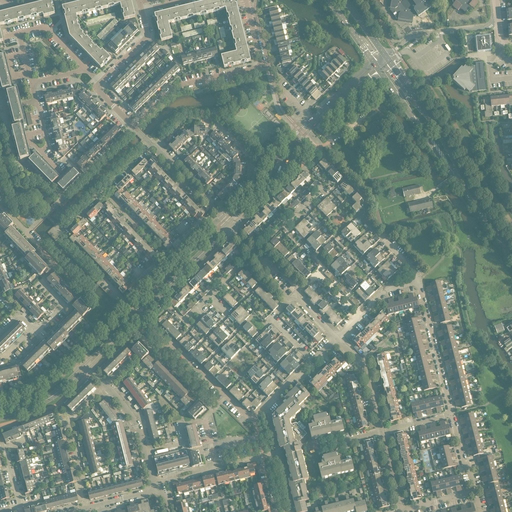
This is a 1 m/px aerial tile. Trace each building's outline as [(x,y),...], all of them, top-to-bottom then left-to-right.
[(91,0),(89,1),(92,12),(96,11),(96,10),(101,9),(101,10),(105,9),(102,0),(91,0)] [(102,0),(105,9),(109,8),(109,7),(114,5),(114,7),(118,5),(117,0),(102,0)] [(212,0),(212,1),(207,2),(210,13),(214,12),(214,11),(219,10),(219,11),(224,10),(223,7),(221,0),(212,0)] [(235,0),(221,0),(223,7),(225,7),(225,9),(226,9),(226,11),(237,8),(235,0)] [(418,17),(431,8),(426,2),(426,0),(389,0),(388,8),(390,9),(390,10),(396,19),(398,19),(398,21),(412,24),(413,18),(414,18),(417,15),(418,17)] [(458,11),(460,8),(466,13),(471,7),(473,9),(478,3),(476,1),(476,0),(451,0),(452,2),(454,3),(452,6),(458,11)] [(52,1),(38,4),(41,15),(43,15),(44,17),(55,14),(54,10),(53,10),(51,5),(53,5),(52,1)] [(81,3),(76,4),(79,15),(83,14),(83,13),(87,12),(88,13),(92,12),(89,1),(84,2),(84,1),(81,2),(81,3)] [(135,12),(134,9),(133,9),(132,2),(120,5),(122,11),(123,11),(124,16),(123,16),(124,20),(135,17),(134,12),(135,12)] [(199,4),(195,5),(197,16),(201,15),(201,14),(206,13),(206,14),(210,13),(207,2),(202,3),(202,2),(199,3),(199,4)] [(30,6),(25,8),(28,19),(32,18),(32,17),(36,15),(37,17),(41,15),(38,4),(33,5),(30,6)] [(65,17),(66,21),(77,18),(77,16),(79,15),(76,4),(62,7),(63,12),(65,11),(66,16),(65,17)] [(186,7),(181,8),(184,20),(188,19),(188,18),(193,16),(193,17),(197,16),(195,5),(189,6),(186,6),(186,7)] [(279,15),(277,6),(268,8),(264,9),(265,12),(264,12),(265,15),(269,14),(270,17),(279,15)] [(17,10),(12,11),(15,22),(19,21),(18,20),(23,19),(24,20),(28,19),(25,8),(20,9),(20,8),(17,9),(17,10)] [(173,10),(168,12),(171,23),(175,22),(175,21),(180,20),(180,21),(184,20),(181,8),(176,10),(176,9),(173,10)] [(237,8),(226,11),(227,15),(228,15),(229,20),(228,20),(229,24),(241,22),(239,17),(240,16),(239,13),(237,8)] [(4,13),(0,13),(0,20),(1,25),(6,24),(5,23),(10,22),(10,23),(15,22),(12,11),(7,12),(7,11),(3,12),(4,13)] [(171,23),(168,12),(155,15),(156,19),(157,19),(158,24),(157,24),(158,28),(169,26),(169,24),(171,23)] [(114,14),(86,21),(87,25),(115,18),(114,14)] [(280,20),(279,16),(283,16),(282,14),(279,15),(270,17),(271,20),(266,21),(267,23),(280,20)] [(77,18),(66,21),(67,26),(66,26),(67,29),(68,29),(70,37),(80,31),(79,27),(78,27),(77,22),(78,22),(77,18)] [(115,19),(97,36),(100,39),(118,22),(115,19)] [(129,21),(132,24),(128,27),(135,35),(139,31),(138,30),(139,29),(137,25),(135,23),(134,20),(129,21)] [(241,22),(229,24),(230,29),(232,28),(233,33),(232,33),(233,37),(244,35),(243,30),(243,26),(242,27),(241,22)] [(282,25),(273,27),(273,30),(269,31),(270,34),(283,30),(282,25)] [(173,39),(171,34),(172,34),(171,30),(170,30),(169,26),(158,28),(159,33),(160,32),(161,37),(160,37),(161,42),(173,39)] [(135,35),(128,27),(124,31),(131,39),(135,35)] [(184,38),(202,33),(201,29),(183,34),(184,38)] [(80,31),(70,37),(76,43),(75,43),(77,46),(78,45),(81,49),(90,41),(87,38),(86,38),(83,35),(83,34),(80,31)] [(131,39),(124,31),(120,35),(127,43),(131,39)] [(127,43),(120,35),(116,39),(123,46),(127,43)] [(244,35),(233,37),(234,42),(235,41),(236,46),(235,46),(236,51),(247,48),(246,43),(247,43),(246,39),(245,40),(244,35)] [(284,36),(275,38),(276,41),(272,42),(272,44),(285,41),(284,36)] [(475,37),(477,52),(491,51),(490,46),(491,44),(490,44),(489,36),(475,37)] [(123,46),(116,39),(112,43),(119,50),(123,46)] [(90,41),(81,49),(85,52),(84,53),(87,55),(91,59),(99,51),(96,47),(95,48),(92,45),(93,44),(90,41)] [(119,50),(112,43),(110,41),(106,45),(116,54),(119,50)] [(154,43),(150,46),(156,53),(160,49),(154,43)] [(289,45),(287,46),(278,48),(279,51),(273,53),(273,55),(288,51),(291,51),(289,45)] [(150,46),(146,50),(152,56),(156,53),(150,46)] [(247,48),(236,51),(237,53),(235,53),(237,65),(241,64),(241,62),(246,61),(246,62),(251,61),(247,48)] [(146,50),(143,54),(149,60),(152,56),(146,50)] [(99,51),(91,59),(101,69),(104,65),(103,65),(107,61),(107,62),(111,59),(102,51),(101,52),(99,51)] [(2,52),(3,57),(0,57),(0,79),(0,80),(0,79),(0,85),(1,85),(3,91),(4,90),(7,99),(8,98),(11,109),(12,114),(11,114),(12,120),(14,119),(15,124),(13,125),(14,128),(11,129),(12,135),(14,134),(15,139),(13,139),(15,145),(16,145),(18,149),(16,150),(17,156),(19,155),(20,160),(31,158),(29,149),(27,150),(23,132),(24,132),(24,130),(27,130),(26,127),(27,126),(24,114),(22,114),(20,107),(18,99),(20,98),(16,86),(15,83),(12,83),(12,82),(10,83),(4,57),(5,56),(4,52),(2,52)] [(233,66),(237,65),(235,53),(230,55),(229,54),(226,55),(221,57),(224,68),(228,67),(228,66),(233,65),(233,66)] [(150,61),(149,60),(143,54),(139,57),(145,63),(146,65),(150,61)] [(340,56),(335,60),(342,67),(344,65),(347,68),(349,66),(340,56)] [(139,57),(135,61),(141,67),(145,63),(139,57)] [(291,62),(289,57),(281,59),(281,61),(277,63),(278,65),(282,64),(283,67),(288,66),(288,65),(288,63),(291,62)] [(340,69),(342,67),(335,60),(332,64),(341,74),(342,75),(344,73),(340,69)] [(135,61),(132,64),(138,70),(141,67),(135,61)] [(175,61),(170,67),(176,73),(180,69),(178,68),(180,66),(175,61)] [(476,67),(470,67),(466,64),(463,68),(462,67),(452,78),(453,79),(452,80),(453,81),(453,82),(464,91),(465,89),(469,92),(470,91),(472,92),(486,91),(483,62),(475,63),(476,67)] [(132,64),(128,68),(134,74),(138,70),(132,64)] [(341,74),(332,64),(328,68),(334,74),(336,72),(339,75),(341,74)] [(294,66),(293,67),(291,65),(286,71),(288,73),(285,76),(287,78),(290,75),(292,77),(298,70),(294,66)] [(176,73),(170,67),(166,70),(172,76),(176,73)] [(135,75),(134,74),(128,68),(124,71),(130,78),(132,79),(135,75)] [(293,84),(302,74),(300,72),(302,69),(301,68),(298,70),(292,77),(294,79),(291,82),(293,84)] [(334,74),(328,68),(324,71),(333,81),(335,79),(332,76),(334,74)] [(172,76),(166,70),(162,74),(168,80),(172,76)] [(124,71),(121,75),(127,81),(130,78),(124,71)] [(333,81),(324,71),(320,75),(326,82),(328,80),(331,83),(333,81)] [(168,80),(162,74),(161,76),(159,74),(157,76),(159,77),(165,84),(168,80)] [(302,74),(293,84),(294,86),(298,82),(300,85),(306,78),(302,74)] [(127,81),(121,75),(117,79),(125,86),(128,83),(127,81)] [(165,84),(159,77),(155,81),(161,87),(165,84)] [(306,78),(300,85),(302,87),(298,90),(300,92),(310,82),(306,78)] [(125,86),(117,79),(113,82),(119,88),(121,90),(125,86)] [(161,87),(155,81),(151,84),(157,91),(161,87)] [(116,92),(119,88),(113,82),(110,86),(116,92)] [(310,82),(300,92),(302,93),(305,90),(307,92),(314,86),(313,86),(310,82)] [(157,91),(151,84),(148,88),(154,94),(157,91)] [(315,92),(317,90),(319,88),(315,84),(313,86),(314,86),(307,92),(309,94),(306,97),(308,99),(311,96),(315,92)] [(66,86),(64,87),(67,99),(73,98),(75,98),(77,89),(71,91),(71,89),(67,90),(66,86)] [(154,94),(148,88),(144,92),(150,98),(154,94)] [(56,89),(54,89),(57,102),(62,100),(60,92),(57,92),(56,89)] [(81,94),(77,89),(75,98),(76,99),(80,103),(89,94),(88,92),(85,95),(83,92),(81,94)] [(150,98),(144,92),(142,90),(139,93),(140,95),(146,101),(150,98)] [(313,98),(319,92),(317,90),(315,92),(311,96),(313,98)] [(46,104),(52,103),(50,94),(46,95),(45,92),(41,93),(42,96),(44,96),(46,104)] [(315,101),(322,94),(319,92),(313,98),(315,101)] [(91,100),(89,99),(92,96),(89,94),(80,103),(84,106),(91,100)] [(146,101),(140,95),(138,97),(137,96),(136,98),(143,105),(146,101)] [(143,105),(136,98),(135,97),(132,101),(133,102),(139,109),(143,105)] [(485,108),(491,107),(490,98),(483,99),(483,104),(485,104),(485,108)] [(88,110),(97,102),(95,99),(92,102),(91,100),(84,106),(88,110)] [(97,102),(88,110),(92,114),(98,108),(96,105),(98,103),(97,102)] [(133,102),(129,106),(135,112),(139,109),(133,102)] [(491,107),(485,108),(486,112),(484,112),(485,117),(492,116),(491,107)] [(100,110),(98,108),(92,114),(95,118),(104,109),(103,108),(100,110)] [(104,109),(95,118),(99,122),(106,116),(103,113),(106,111),(104,109)] [(60,119),(51,121),(52,125),(48,125),(49,127),(61,124),(60,119)] [(374,126),(368,130),(373,139),(386,130),(378,119),(372,124),(374,126)] [(114,124),(110,128),(119,137),(120,136),(118,133),(120,131),(114,124)] [(194,129),(189,129),(192,137),(194,136),(200,136),(200,124),(198,124),(198,127),(194,127),(194,129)] [(202,124),(200,124),(200,136),(205,136),(207,137),(210,129),(205,129),(205,127),(202,127),(202,124)] [(119,137),(110,128),(106,132),(113,139),(115,136),(117,139),(119,137)] [(65,129),(62,130),(53,132),(54,135),(51,136),(51,138),(63,135),(66,134),(65,129)] [(179,131),(178,132),(187,141),(191,138),(192,137),(189,129),(186,132),(184,131),(182,134),(179,131)] [(214,133),(210,129),(207,137),(209,138),(212,142),(221,133),(220,132),(218,134),(215,132),(214,133)] [(113,139),(106,132),(102,136),(111,145),(113,143),(110,141),(113,139)] [(179,136),(177,139),(183,145),(187,141),(178,132),(176,134),(179,136)] [(221,133),(212,142),(216,146),(223,139),(220,137),(223,134),(221,133)] [(111,145),(102,136),(98,140),(105,146),(107,144),(110,146),(111,145)] [(172,139),(170,140),(179,149),(183,145),(177,139),(174,141),(172,139)] [(225,142),(223,139),(216,146),(220,150),(229,141),(228,139),(225,142)] [(65,140),(56,142),(57,146),(53,146),(54,148),(66,145),(65,140)] [(105,146),(98,140),(95,143),(103,152),(105,151),(102,149),(105,146)] [(175,153),(179,149),(170,140),(169,141),(171,144),(169,146),(175,153)] [(229,141),(220,150),(224,153),(230,147),(228,145),(230,142),(229,141)] [(103,152),(95,143),(91,147),(97,154),(99,151),(102,154),(103,152)] [(62,155),(67,149),(66,145),(54,148),(54,150),(58,149),(59,153),(62,155)] [(97,154),(91,147),(87,151),(96,160),(97,159),(95,156),(97,154)] [(230,147),(224,153),(227,157),(237,148),(235,147),(233,150),(230,147)] [(237,148),(227,157),(231,161),(232,163),(240,160),(237,156),(238,155),(235,152),(238,150),(237,148)] [(42,160),(38,156),(39,155),(37,153),(34,150),(32,152),(35,155),(28,162),(32,166),(33,165),(36,168),(35,170),(39,174),(41,173),(44,176),(43,177),(47,182),(48,180),(52,184),(59,178),(42,160)] [(96,160),(87,151),(83,155),(89,161),(92,159),(94,161),(96,160)] [(89,161),(83,155),(79,159),(88,168),(89,166),(87,164),(89,161)] [(184,167),(185,168),(194,160),(190,156),(184,162),(186,165),(184,167)] [(151,158),(149,159),(151,161),(146,165),(147,165),(150,169),(155,164),(155,165),(157,163),(152,158),(151,158)] [(88,168),(79,159),(75,162),(81,169),(84,166),(86,169),(88,168)] [(145,159),(138,166),(142,170),(147,165),(146,165),(151,161),(149,159),(147,161),(145,159)] [(329,164),(328,164),(324,159),(317,165),(322,170),(323,169),(324,169),(329,164)] [(194,160),(185,168),(187,171),(189,171),(190,170),(191,171),(198,164),(194,160)] [(240,160),(232,163),(233,165),(233,170),(245,170),(245,168),(242,168),(242,165),(240,165),(240,160)] [(72,185),(76,180),(75,179),(79,175),(71,167),(71,168),(68,164),(66,166),(69,169),(69,170),(70,171),(62,179),(61,178),(55,183),(58,186),(59,187),(64,192),(69,188),(67,187),(71,183),(72,185)] [(150,169),(148,171),(151,174),(149,177),(150,178),(153,175),(152,175),(159,168),(158,168),(158,166),(157,166),(155,165),(155,164),(150,169)] [(198,164),(191,171),(191,172),(191,173),(191,174),(193,176),(202,167),(198,164)] [(331,166),(329,164),(324,169),(328,173),(335,167),(333,165),(331,166)] [(159,165),(158,166),(158,168),(159,168),(152,175),(153,175),(156,179),(163,172),(161,170),(161,169),(162,168),(159,165)] [(134,177),(142,170),(138,166),(131,172),(133,173),(131,174),(134,177)] [(202,167),(193,176),(194,178),(197,175),(199,178),(205,171),(202,167)] [(335,167),(328,173),(332,178),(338,174),(335,171),(337,169),(335,167)] [(245,174),(245,170),(233,170),(233,176),(232,178),(240,181),(240,176),(242,176),(242,174),(245,174)] [(205,171),(199,178),(201,180),(199,183),(200,184),(209,175),(205,171)] [(310,176),(305,171),(300,176),(305,181),(310,176)] [(164,174),(163,172),(156,179),(159,182),(156,184),(158,186),(160,183),(160,182),(166,176),(166,174),(164,174)] [(167,173),(166,174),(166,176),(160,182),(160,183),(163,186),(170,180),(168,178),(168,176),(169,175),(167,173)] [(342,178),(338,174),(332,178),(337,183),(342,178)] [(128,175),(122,181),(126,186),(133,178),(131,175),(129,176),(128,175)] [(209,175),(200,184),(202,186),(204,186),(205,185),(206,186),(213,179),(209,175)] [(296,177),(294,179),(300,185),(305,181),(300,176),(298,178),(296,177)] [(240,181),(232,178),(231,179),(227,183),(236,192),(237,191),(235,188),(237,186),(236,184),(240,181)] [(293,183),(291,185),(295,190),(300,185),(294,179),(292,181),(293,183)] [(172,182),(170,180),(163,186),(166,189),(164,192),(165,194),(168,191),(167,190),(174,184),(173,184),(173,182),(172,182)] [(117,190),(115,192),(117,194),(121,190),(126,186),(122,181),(115,188),(117,190)] [(174,184),(167,190),(168,191),(171,194),(178,188),(176,186),(176,184),(177,183),(174,181),(173,182),(173,184),(174,184)] [(350,186),(347,183),(345,181),(338,188),(340,190),(342,188),(344,191),(350,186)] [(236,192),(227,183),(223,187),(230,193),(232,191),(235,193),(236,192)] [(286,186),(284,188),(291,195),(295,190),(291,185),(288,188),(286,186)] [(421,193),(419,185),(402,189),(404,197),(421,193)] [(354,191),(350,186),(344,191),(349,196),(354,191)] [(230,193),(223,187),(219,191),(228,200),(230,198),(227,196),(230,193)] [(179,189),(178,188),(171,194),(174,197),(171,200),(173,201),(175,199),(175,198),(181,192),(181,191),(181,189),(179,189)] [(182,188),(181,189),(181,191),(181,192),(175,198),(175,199),(179,202),(185,195),(183,194),(183,192),(185,191),(182,188)] [(284,192),(281,194),(286,199),(291,195),(284,188),(282,190),(284,192)] [(121,190),(117,194),(115,192),(113,194),(113,195),(118,200),(120,199),(120,198),(125,194),(121,190)] [(228,200),(219,191),(215,194),(219,198),(217,200),(220,203),(222,201),(223,202),(224,201),(225,202),(226,202),(228,200)] [(120,198),(120,199),(122,200),(122,202),(124,202),(130,196),(131,196),(134,194),(133,192),(130,195),(127,192),(125,194),(120,198)] [(277,195),(275,197),(281,204),(286,199),(281,194),(279,197),(277,195)] [(352,199),(356,204),(363,204),(363,201),(357,194),(352,199)] [(182,206),(189,199),(189,197),(187,197),(185,195),(179,202),(182,205),(179,208),(180,209),(181,209),(183,206),(182,206)] [(130,196),(124,202),(122,202),(121,203),(123,205),(124,204),(126,204),(128,206),(134,200),(131,196),(130,196)] [(193,203),(191,201),(191,200),(192,199),(190,196),(189,197),(189,199),(182,206),(183,206),(181,209),(184,212),(186,210),(193,203)] [(274,201),(272,203),(277,208),(281,204),(275,197),(273,199),(274,201)] [(327,198),(322,203),(327,208),(332,203),(327,198)] [(431,198),(408,203),(410,212),(425,209),(426,214),(430,213),(429,208),(433,207),(431,198)] [(134,200),(128,206),(129,208),(129,210),(131,210),(138,204),(139,204),(141,202),(140,200),(137,203),(134,200)] [(106,201),(104,203),(106,205),(102,209),(105,212),(105,213),(110,208),(112,206),(107,201),(106,201)] [(100,203),(93,209),(97,213),(102,209),(106,205),(104,203),(102,205),(100,203)] [(194,205),(193,203),(186,210),(189,213),(186,215),(188,217),(191,214),(190,213),(196,207),(196,205),(194,205)] [(268,204),(265,206),(272,213),(277,208),(272,203),(269,206),(268,204)] [(317,207),(322,212),(327,208),(322,203),(317,207)] [(336,208),(332,203),(327,208),(331,213),(336,208)] [(138,204),(131,210),(129,210),(128,211),(131,213),(132,212),(133,212),(135,214),(142,207),(139,204),(138,204)] [(197,204),(196,205),(196,207),(190,213),(191,214),(194,218),(196,216),(195,216),(200,211),(199,209),(199,207),(200,206),(197,204)] [(363,204),(356,204),(351,208),(356,213),(363,207),(363,204)] [(265,210),(262,213),(267,218),(272,213),(265,206),(263,209),(265,210)] [(142,207),(135,214),(137,216),(137,217),(139,217),(139,218),(145,211),(146,212),(149,209),(148,208),(145,211),(142,207)] [(112,210),(110,208),(105,213),(105,212),(103,214),(107,218),(104,220),(105,222),(108,219),(107,218),(114,212),(114,210),(112,210)] [(331,213),(327,208),(322,212),(326,217),(331,213)] [(90,221),(97,213),(93,209),(87,216),(88,217),(87,218),(90,221)] [(115,209),(114,210),(114,212),(107,218),(108,219),(111,222),(118,216),(116,214),(116,212),(117,211),(115,209)] [(202,209),(200,211),(195,216),(196,216),(199,219),(204,215),(205,217),(207,215),(207,214),(202,209)] [(145,211),(139,218),(139,217),(137,217),(136,218),(138,221),(139,220),(141,220),(143,222),(149,215),(146,212),(145,211)] [(258,213),(256,216),(262,222),(267,218),(262,213),(260,215),(258,213)] [(13,224),(5,215),(4,215),(2,216),(0,217),(0,225),(6,231),(13,224)] [(149,215),(143,222),(144,223),(144,225),(146,225),(147,225),(153,219),(154,220),(157,217),(155,216),(152,218),(149,215)] [(199,219),(195,224),(199,228),(205,221),(203,219),(205,217),(204,215),(199,219)] [(115,226),(122,219),(121,219),(121,217),(120,217),(118,216),(111,222),(109,224),(112,227),(111,228),(113,229),(116,227),(115,226)] [(122,216),(121,217),(121,219),(122,219),(115,226),(116,227),(119,230),(125,223),(124,222),(124,220),(125,219),(122,216)] [(255,219),(253,222),(258,227),(262,222),(256,216),(254,218),(255,219)] [(83,219),(77,225),(81,229),(89,222),(86,219),(85,220),(83,219)] [(153,219),(147,225),(146,225),(144,225),(143,226),(146,229),(147,228),(149,228),(150,229),(157,223),(154,220),(153,219)] [(304,220),(299,224),(304,229),(309,225),(304,220)] [(249,223),(246,225),(253,231),(258,227),(253,222),(250,224),(249,223)] [(353,222),(346,228),(351,233),(356,229),(358,227),(353,222)] [(127,225),(125,223),(119,230),(122,233),(119,236),(120,237),(121,237),(123,234),(122,234),(129,227),(129,225),(127,225)] [(157,223),(150,229),(152,231),(152,233),(154,233),(161,227),(164,225),(163,223),(160,226),(157,223)] [(130,224),(129,225),(129,227),(122,234),(123,234),(121,237),(124,240),(126,238),(133,231),(131,229),(131,228),(132,227),(130,224)] [(195,224),(192,226),(186,232),(190,236),(199,228),(195,224)] [(294,229),(299,234),(304,229),(299,224),(294,229)] [(73,234),(70,236),(72,238),(76,233),(76,234),(81,229),(77,225),(70,231),(73,234)] [(243,231),(248,236),(253,231),(246,225),(244,227),(246,229),(243,231)] [(314,229),(309,225),(304,229),(309,234),(314,229)] [(32,253),(34,252),(35,251),(27,243),(26,244),(19,236),(20,235),(12,227),(4,235),(27,258),(25,260),(41,276),(42,275),(43,276),(46,274),(51,269),(49,267),(47,269),(32,253)] [(154,233),(152,233),(151,234),(153,236),(154,235),(156,235),(158,237),(164,231),(161,227),(154,233)] [(341,233),(346,238),(351,233),(346,228),(341,233)] [(309,234),(304,229),(299,234),(304,239),(309,234)] [(356,229),(351,233),(355,238),(360,234),(356,229)] [(135,233),(133,231),(126,238),(129,241),(127,244),(128,245),(131,242),(130,241),(137,235),(136,235),(136,233),(135,233)] [(164,231),(158,237),(160,239),(159,241),(161,241),(162,241),(168,235),(169,235),(172,233),(170,231),(168,234),(164,231)] [(137,232),(136,233),(136,235),(137,235),(130,241),(131,242),(134,245),(140,239),(139,237),(139,236),(140,235),(137,232)] [(186,232),(181,237),(178,240),(182,244),(190,236),(186,232)] [(316,232),(311,237),(316,242),(321,237),(316,232)] [(72,238),(70,236),(69,238),(69,239),(74,244),(75,242),(80,237),(76,234),(76,233),(72,238)] [(355,238),(351,233),(346,238),(351,243),(355,238)] [(75,242),(77,244),(77,245),(79,245),(79,246),(86,239),(86,240),(89,237),(88,236),(85,239),(82,235),(80,237),(75,242)] [(168,235),(162,241),(161,241),(159,241),(158,242),(161,244),(162,243),(164,243),(165,245),(170,240),(172,239),(169,235),(168,235)] [(363,236),(358,241),(363,246),(368,241),(363,236)] [(307,242),(311,246),(316,242),(311,237),(307,242)] [(326,242),(321,237),(316,242),(321,247),(326,242)] [(271,248),(273,250),(280,243),(275,238),(270,243),(273,246),(271,248)] [(86,239),(79,246),(79,245),(77,245),(76,246),(78,249),(79,248),(81,248),(83,250),(89,243),(86,240),(86,239)] [(142,241),(140,239),(134,245),(137,249),(134,251),(136,253),(138,250),(138,249),(144,243),(144,241),(142,241)] [(145,240),(144,241),(144,243),(138,249),(138,250),(141,253),(148,247),(146,245),(146,243),(147,242),(145,240)] [(165,245),(163,246),(168,252),(170,252),(171,250),(169,248),(174,244),(170,240),(165,245)] [(178,240),(174,244),(169,248),(171,250),(173,248),(176,250),(182,244),(178,240)] [(353,246),(358,251),(363,246),(358,241),(353,246)] [(372,246),(368,241),(363,246),(367,251),(372,246)] [(87,254),(93,247),(96,244),(95,244),(94,245),(92,242),(90,244),(89,243),(83,250),(85,252),(84,253),(86,253),(87,254)] [(321,247),(316,242),(311,246),(316,251),(321,247)] [(227,244),(225,246),(231,252),(236,248),(231,243),(229,245),(227,244)] [(280,243),(273,250),(275,252),(277,250),(279,253),(284,248),(280,243)] [(90,257),(97,251),(99,249),(96,246),(97,245),(96,244),(93,247),(87,254),(86,253),(84,253),(83,254),(86,257),(87,256),(89,256),(90,257)] [(324,250),(328,255),(333,250),(328,245),(324,250)] [(224,250),(222,252),(227,257),(231,252),(225,246),(223,248),(224,250)] [(367,251),(363,246),(358,251),(363,256),(367,251)] [(150,248),(148,247),(141,253),(144,256),(142,259),(143,260),(146,258),(145,257),(152,251),(151,250),(151,248),(150,248)] [(152,247),(151,248),(151,250),(152,251),(145,257),(146,258),(149,261),(151,259),(155,254),(154,253),(154,251),(155,250),(152,247)] [(284,248),(279,253),(284,258),(289,253),(284,248)] [(375,249),(370,254),(375,259),(380,254),(375,249)] [(333,250),(328,255),(333,260),(338,255),(333,250)] [(97,251),(90,257),(92,259),(92,261),(94,261),(101,255),(101,256),(104,253),(103,252),(100,254),(97,251)] [(157,252),(155,254),(151,259),(154,263),(155,263),(159,259),(160,261),(162,259),(162,257),(157,252)] [(218,253),(216,255),(222,262),(227,257),(222,252),(219,254),(218,253)] [(365,258),(370,263),(375,259),(370,254),(365,258)] [(384,259),(380,254),(375,259),(380,264),(384,259)] [(94,261),(92,261),(91,262),(93,264),(95,263),(96,263),(98,265),(105,259),(101,256),(101,255),(94,261)] [(215,259),(212,261),(217,266),(222,262),(216,255),(213,257),(215,259)] [(287,261),(292,265),(297,261),(292,256),(287,261)] [(341,258),(336,262),(341,267),(345,263),(341,258)] [(105,259),(98,265),(100,267),(100,269),(101,269),(102,269),(108,263),(109,263),(112,261),(110,259),(108,262),(105,259)] [(155,263),(154,263),(150,267),(154,271),(160,265),(158,263),(160,261),(159,259),(155,263)] [(380,264),(375,259),(370,263),(375,268),(380,264)] [(208,262),(206,264),(212,271),(217,266),(212,261),(210,264),(208,262)] [(297,261),(292,265),(294,268),(292,270),(295,272),(301,265),(297,261)] [(331,267),(336,272),(341,267),(336,262),(331,267)] [(387,262),(382,267),(387,272),(393,266),(393,265),(391,263),(390,263),(389,263),(389,264),(387,262)] [(101,269),(100,269),(99,270),(101,272),(102,271),(104,271),(105,273),(112,267),(109,263),(108,263),(102,269),(101,269)] [(350,267),(345,263),(341,267),(345,272),(350,267)] [(109,277),(116,270),(117,271),(119,268),(118,267),(117,268),(114,264),(112,267),(105,273),(107,275),(107,276),(109,276),(109,277)] [(205,268),(203,270),(208,275),(212,271),(206,264),(204,266),(205,268)] [(301,265),(295,272),(297,274),(298,272),(301,275),(306,270),(301,265)] [(393,266),(387,272),(392,276),(397,272),(395,270),(396,269),(396,268),(394,266),(393,266)] [(150,267),(147,270),(142,275),(146,279),(154,271),(150,267)] [(345,272),(341,267),(336,272),(340,277),(345,272)] [(382,267),(377,271),(382,276),(387,272),(382,267)] [(116,270),(109,277),(109,276),(107,276),(106,277),(109,280),(110,279),(111,279),(113,281),(120,274),(117,271),(116,270)] [(199,271),(197,273),(203,280),(208,275),(203,270),(200,273),(199,271)] [(238,275),(243,280),(249,273),(247,271),(245,272),(243,270),(238,275)] [(306,270),(301,275),(306,280),(311,275),(306,270)] [(387,272),(382,276),(387,281),(392,276),(387,272)] [(54,273),(50,277),(47,280),(51,284),(53,281),(57,278),(55,277),(56,276),(54,273)] [(196,277),(194,280),(198,285),(203,280),(197,273),(194,276),(196,277)] [(249,273),(243,280),(247,284),(252,279),(250,277),(251,275),(249,273)] [(120,274),(113,281),(115,283),(115,284),(117,284),(123,278),(124,279),(127,276),(125,275),(123,277),(120,274)] [(142,275),(136,280),(133,283),(138,287),(146,279),(142,275)] [(343,280),(348,285),(353,280),(348,275),(343,280)] [(57,278),(53,281),(51,284),(54,288),(57,285),(61,281),(59,279),(58,280),(57,278)] [(117,284),(115,284),(114,285),(116,288),(117,287),(119,287),(120,288),(121,288),(125,284),(126,284),(127,282),(124,279),(123,278),(117,284)] [(257,284),(252,279),(247,284),(252,289),(257,284)] [(8,280),(0,282),(0,284),(2,288),(10,285),(8,280)] [(189,280),(187,283),(194,289),(198,285),(194,280),(191,282),(189,280)] [(357,285),(353,280),(348,285),(350,286),(348,288),(351,291),(357,285)] [(61,281),(57,285),(54,288),(58,292),(61,289),(64,286),(63,284),(64,284),(61,281)] [(440,281),(430,284),(431,286),(426,288),(427,290),(441,286),(440,281)] [(131,294),(138,287),(133,283),(129,288),(125,292),(127,293),(129,291),(131,294)] [(189,294),(194,289),(187,283),(185,285),(187,286),(184,289),(189,294)] [(365,283),(360,288),(365,293),(370,288),(365,283)] [(125,284),(121,288),(120,288),(118,290),(123,295),(125,295),(127,293),(125,292),(129,288),(126,284),(125,284)] [(10,285),(2,288),(4,293),(11,290),(12,290),(10,285)] [(12,292),(15,296),(19,300),(25,294),(22,290),(23,289),(22,285),(12,290),(11,290),(12,292)] [(64,286),(61,289),(58,292),(62,296),(65,293),(69,289),(67,287),(66,287),(64,286)] [(255,292),(259,297),(264,292),(260,287),(255,292)] [(304,292),(309,297),(314,292),(309,287),(304,292)] [(355,292),(360,297),(365,293),(360,288),(355,292)] [(370,288),(365,293),(370,297),(374,293),(370,288)] [(69,289),(65,293),(62,296),(66,300),(68,297),(72,294),(70,292),(71,291),(69,289)] [(180,290),(178,292),(184,298),(189,294),(184,289),(182,291),(180,290)] [(442,291),(433,294),(433,296),(429,298),(429,300),(444,296),(442,291)] [(177,296),(175,298),(179,303),(184,298),(178,292),(175,294),(177,296)] [(267,295),(264,292),(259,297),(264,302),(271,295),(268,293),(267,295)] [(314,292),(309,297),(311,300),(310,301),(312,303),(319,297),(314,292)] [(365,293),(360,297),(365,302),(370,297),(365,293)] [(25,294),(19,300),(23,304),(29,298),(25,294)] [(72,294),(68,297),(66,300),(70,304),(77,297),(74,294),(74,295),(72,294)] [(223,299),(228,303),(233,299),(228,294),(223,299)] [(412,294),(410,294),(413,309),(419,307),(416,298),(413,298),(412,294)] [(271,295),(264,302),(269,306),(274,301),(271,299),(273,297),(271,295)] [(402,296),(400,297),(404,311),(408,310),(406,300),(404,301),(402,296)] [(319,297),(312,303),(314,306),(316,304),(318,307),(323,302),(319,297)] [(29,298),(23,304),(26,308),(33,301),(29,298)] [(179,303),(175,298),(170,303),(175,308),(179,303)] [(237,303),(233,299),(228,303),(232,308),(237,303)] [(393,299),(390,299),(394,314),(399,313),(396,303),(394,303),(393,299)] [(30,312),(36,305),(38,304),(34,300),(33,301),(26,308),(30,312)] [(89,309),(81,300),(80,300),(73,307),(83,317),(88,312),(87,311),(89,309)] [(278,306),(274,301),(269,306),(273,311),(278,306)] [(445,301),(435,304),(436,306),(431,307),(432,310),(446,306),(445,301)] [(323,302),(318,307),(321,309),(319,311),(321,313),(328,306),(323,302)] [(36,305),(30,312),(34,315),(40,309),(36,305)] [(296,310),(293,308),(291,305),(284,312),(286,314),(288,312),(291,315),(296,310)] [(240,306),(235,311),(240,316),(245,311),(240,306)] [(328,306),(321,313),(323,315),(325,313),(327,316),(332,311),(328,306)] [(379,316),(377,318),(384,325),(389,320),(386,317),(388,315),(387,308),(383,309),(378,315),(379,316)] [(38,319),(43,314),(44,313),(40,309),(34,315),(38,319)] [(298,313),(296,310),(291,315),(295,320),(302,313),(300,311),(298,313)] [(83,319),(76,312),(75,311),(59,326),(62,329),(46,344),(44,341),(35,349),(36,350),(29,357),(28,356),(20,364),(28,372),(51,350),(53,351),(68,336),(67,334),(83,319)] [(231,316),(235,321),(240,316),(235,311),(231,316)] [(250,316),(245,311),(240,316),(245,321),(250,316)] [(332,311),(327,316),(330,318),(328,320),(330,322),(337,316),(332,311)] [(447,311),(438,314),(438,316),(434,317),(434,320),(449,316),(447,311)] [(302,313),(295,320),(300,324),(305,320),(302,317),(304,315),(302,313)] [(206,325),(212,319),(208,314),(201,321),(206,325)] [(245,321),(240,316),(235,321),(240,325),(245,321)] [(337,316),(330,322),(332,325),(334,323),(337,326),(342,321),(337,316)] [(157,322),(162,326),(167,321),(162,317),(157,322)] [(373,319),(371,322),(379,330),(384,325),(377,318),(374,320),(373,319)] [(406,321),(408,326),(417,324),(417,321),(421,320),(421,318),(406,321)] [(206,325),(211,330),(217,324),(212,319),(206,325)] [(307,322),(305,320),(300,324),(304,329),(311,323),(309,320),(307,322)] [(0,352),(0,353),(20,334),(24,330),(21,327),(23,326),(18,321),(16,323),(17,324),(0,341),(0,352)] [(167,321),(162,326),(164,329),(163,330),(165,333),(171,326),(167,321)] [(196,325),(201,330),(206,325),(201,321),(196,325)] [(370,325),(367,327),(374,334),(379,330),(371,322),(369,324),(370,325)] [(243,328),(248,333),(253,328),(248,323),(243,328)] [(311,323),(304,329),(309,334),(314,329),(312,327),(313,325),(311,323)] [(495,327),(497,332),(497,333),(504,331),(501,324),(495,327)] [(211,330),(206,325),(201,330),(206,335),(211,330)] [(171,326),(165,333),(167,335),(169,333),(171,336),(176,331),(171,326)] [(270,336),(267,333),(272,328),(270,326),(260,336),(265,341),(270,336)] [(451,326),(445,327),(441,328),(442,331),(437,332),(438,335),(452,331),(451,326)] [(364,329),(362,331),(370,339),(374,334),(367,327),(365,329),(364,329)] [(218,328),(213,333),(218,338),(223,333),(218,328)] [(257,333),(253,328),(248,333),(253,338),(257,333)] [(423,328),(409,331),(410,336),(420,334),(419,331),(424,330),(423,328)] [(316,332),(314,329),(309,334),(314,339),(320,332),(318,330),(316,332)] [(176,331),(171,336),(176,340),(181,335),(176,331)] [(360,334),(358,336),(365,344),(370,339),(362,331),(359,333),(360,334)] [(320,332),(314,339),(318,343),(323,339),(321,336),(322,334),(320,332)] [(209,338),(214,343),(218,338),(213,333),(209,338)] [(228,338),(223,333),(218,338),(223,343),(228,338)] [(38,341),(33,336),(30,339),(35,344),(38,341)] [(255,341),(260,346),(265,341),(260,336),(255,341)] [(274,341),(270,336),(265,341),(270,346),(274,341)] [(365,344),(358,336),(355,339),(354,338),(352,340),(357,345),(360,348),(365,344)] [(454,336),(444,338),(444,341),(440,342),(440,344),(446,343),(455,341),(454,336)] [(179,343),(184,348),(189,343),(184,338),(179,343)] [(223,343),(218,338),(214,343),(218,347),(223,343)] [(426,338),(411,341),(413,346),(422,344),(422,341),(426,340),(426,338)] [(282,349),(279,346),(284,341),(282,339),(272,348),(277,353),(282,349)] [(231,341),(226,345),(231,350),(235,345),(231,341)] [(270,346),(265,341),(260,346),(265,350),(270,346)] [(31,348),(26,343),(22,346),(27,352),(31,348)] [(189,343),(184,348),(189,353),(194,348),(189,343)] [(137,345),(132,351),(141,361),(149,354),(140,344),(138,346),(137,345)] [(119,349),(121,351),(127,357),(131,353),(123,345),(119,349)] [(221,350),(226,355),(231,350),(226,345),(221,350)] [(240,350),(235,345),(231,350),(236,355),(240,350)] [(456,346),(446,348),(447,351),(442,352),(443,354),(446,354),(457,351),(456,346)] [(268,353),(272,358),(277,353),(272,348),(268,353)] [(428,348),(414,351),(415,356),(425,354),(424,351),(429,350),(428,348)] [(127,357),(121,351),(119,349),(116,353),(123,361),(127,357)] [(287,353),(282,349),(277,353),(282,358),(287,353)] [(196,360),(201,355),(196,350),(192,355),(196,360)] [(236,355),(231,350),(226,355),(231,360),(236,355)] [(23,356),(22,355),(18,351),(15,354),(20,359),(23,356)] [(123,361),(116,353),(112,357),(113,358),(119,365),(123,361)] [(276,365),(282,358),(277,353),(272,358),(275,361),(273,362),(276,365)] [(346,362),(343,359),(338,354),(335,357),(336,358),(334,360),(341,367),(346,362)] [(377,360),(377,363),(387,361),(386,354),(374,357),(375,360),(377,360)] [(201,365),(206,360),(201,355),(196,360),(201,365)] [(142,362),(146,366),(153,360),(149,356),(142,362)] [(290,356),(285,361),(290,366),(294,361),(290,356)] [(459,356),(449,358),(449,361),(445,362),(445,364),(446,364),(460,361),(459,356)] [(119,365),(113,358),(112,357),(108,361),(109,361),(115,368),(119,365)] [(431,358),(416,361),(418,366),(427,364),(427,361),(431,360),(431,358)] [(156,364),(153,360),(146,366),(150,370),(152,368),(156,364)] [(330,361),(328,364),(336,372),(341,367),(334,360),(331,362),(330,361)] [(109,361),(108,361),(104,364),(112,372),(115,368),(109,361)] [(280,366),(285,371),(290,366),(285,361),(280,366)] [(294,361),(290,366),(294,371),(299,366),(294,361)] [(387,361),(377,363),(378,367),(377,367),(378,370),(389,367),(387,361)] [(158,362),(156,364),(152,368),(155,372),(162,366),(158,362)] [(209,372),(214,367),(209,363),(204,368),(209,372)] [(112,372),(104,364),(100,368),(105,373),(108,376),(112,372)] [(327,367),(324,369),(331,376),(336,372),(328,364),(326,366),(327,367)] [(256,365),(251,370),(256,375),(260,370),(256,365)] [(0,382),(18,378),(18,377),(21,376),(20,372),(18,366),(15,366),(16,368),(0,372),(0,382)] [(166,370),(162,366),(155,372),(159,376),(166,370)] [(290,366),(285,371),(290,375),(294,371),(290,366)] [(461,366),(451,368),(452,371),(447,372),(448,374),(462,371),(461,366)] [(214,377),(219,372),(214,367),(209,372),(214,377)] [(389,367),(378,370),(378,373),(380,373),(381,376),(390,374),(389,367)] [(433,368),(419,371),(420,376),(430,374),(429,371),(434,370),(433,368)] [(321,371),(319,373),(327,381),(331,376),(324,369),(322,371),(321,371)] [(169,374),(166,370),(159,376),(163,380),(169,374)] [(256,375),(251,370),(246,375),(251,380),(256,375)] [(265,375),(260,370),(256,375),(260,380),(265,375)] [(317,376),(315,378),(322,386),(327,381),(319,373),(316,375),(317,376)] [(169,374),(163,380),(167,384),(173,378),(169,374)] [(390,374),(381,376),(381,380),(380,380),(381,383),(392,380),(390,374)] [(222,385),(226,380),(222,375),(217,380),(222,385)] [(260,380),(256,375),(251,380),(256,385),(260,380)] [(357,382),(356,379),(357,378),(356,375),(345,378),(347,385),(357,382)] [(268,387),(273,383),(270,380),(272,378),(270,376),(263,383),(268,387)] [(464,376),(454,378),(454,381),(450,382),(450,384),(465,381),(464,376)] [(436,377),(421,381),(423,386),(432,383),(432,381),(436,380),(436,377)] [(123,383),(127,388),(134,382),(130,378),(123,383)] [(177,382),(173,378),(167,384),(170,388),(177,382)] [(311,380),(309,382),(317,390),(322,386),(315,378),(312,381),(311,380)] [(226,380),(222,385),(226,389),(231,385),(226,380)] [(392,380),(381,383),(382,386),(383,386),(384,389),(394,387),(392,380)] [(87,381),(83,384),(91,392),(95,388),(87,381)] [(134,382),(127,388),(130,392),(137,387),(134,382)] [(181,386),(177,382),(170,388),(174,392),(181,386)] [(357,382),(347,385),(348,391),(360,388),(359,385),(358,385),(357,382)] [(258,387),(263,392),(268,387),(263,383),(258,387)] [(273,383),(268,387),(273,392),(278,387),(273,383)] [(91,392),(83,384),(79,388),(80,389),(87,396),(91,392)] [(275,413),(272,416),(273,421),(279,445),(280,449),(282,448),(283,448),(284,448),(288,463),(289,465),(291,475),(292,477),(292,479),(290,479),(288,480),(294,504),(305,502),(305,501),(309,500),(308,498),(308,497),(304,480),(308,479),(300,448),(299,443),(299,442),(299,441),(302,439),(307,434),(303,430),(305,428),(299,422),(297,424),(296,423),(295,423),(290,425),(289,421),(292,419),(293,419),(296,416),(295,415),(301,410),(301,409),(302,410),(303,409),(305,407),(302,405),(301,403),(310,395),(303,388),(299,384),(295,388),(284,399),(286,401),(287,402),(284,405),(282,406),(275,413)] [(184,389),(181,386),(174,392),(178,396),(184,389)] [(466,386),(456,388),(457,390),(452,392),(453,394),(467,391),(466,386)] [(137,387),(130,392),(133,396),(140,391),(137,387)] [(229,392),(234,397),(239,392),(234,387),(229,392)] [(273,392),(268,387),(263,392),(268,397),(273,392)] [(394,387),(384,389),(385,392),(383,393),(384,396),(395,393),(394,387)] [(87,396),(80,389),(79,388),(75,392),(77,394),(83,400),(87,396)] [(360,388),(348,391),(350,397),(360,395),(359,392),(360,391),(360,388)] [(188,393),(184,389),(178,396),(182,399),(182,400),(187,395),(188,393)] [(140,391),(133,396),(136,401),(143,395),(140,391)] [(77,394),(75,392),(72,396),(72,397),(79,404),(83,400),(77,394)] [(239,392),(234,397),(239,402),(244,397),(239,392)] [(395,393),(384,396),(385,399),(386,399),(387,402),(397,399),(395,393)] [(143,395),(136,401),(140,405),(147,400),(143,395)] [(191,399),(187,395),(182,400),(182,399),(180,401),(184,405),(191,399)] [(360,395),(350,397),(352,404),(363,401),(362,398),(361,398),(360,395)] [(468,395),(459,398),(459,400),(455,402),(455,404),(470,400),(468,395)] [(72,396),(68,400),(69,401),(75,407),(79,404),(72,397),(72,396)] [(99,405),(102,409),(109,404),(106,399),(107,399),(105,397),(102,399),(103,401),(99,405)] [(436,398),(431,399),(433,409),(436,408),(437,413),(439,412),(436,398)] [(195,403),(191,399),(184,405),(188,409),(195,403)] [(397,399),(387,402),(388,405),(387,406),(387,409),(399,406),(397,399)] [(69,401),(68,400),(64,403),(71,411),(75,407),(69,401)] [(147,400),(140,405),(143,409),(144,409),(150,404),(147,400)] [(247,400),(242,405),(248,411),(251,411),(251,404),(247,400)] [(254,411),(261,404),(256,400),(251,404),(251,411),(254,411)] [(426,400),(421,401),(423,411),(426,411),(427,415),(429,415),(426,400)] [(363,401),(352,404),(353,410),(363,408),(362,405),(364,404),(363,401)] [(150,404),(144,409),(144,412),(152,410),(154,410),(153,404),(152,403),(150,404)] [(195,420),(204,411),(202,409),(203,408),(197,403),(187,412),(195,420)] [(417,418),(419,417),(416,403),(411,404),(413,414),(416,413),(417,418)] [(113,408),(109,404),(102,409),(105,414),(113,408)] [(399,406),(387,409),(388,412),(389,411),(390,415),(400,412),(399,406)] [(116,413),(113,408),(105,414),(109,418),(116,413)] [(363,408),(353,410),(355,417),(366,414),(365,411),(364,411),(363,408)] [(48,412),(46,413),(50,422),(55,420),(52,412),(48,413),(48,412)] [(400,412),(390,415),(391,418),(390,418),(391,422),(402,419),(400,412)] [(45,415),(42,416),(45,424),(50,422),(46,413),(45,414),(45,415)] [(119,417),(116,413),(109,418),(112,422),(113,422),(119,417)] [(79,423),(80,428),(89,426),(87,421),(89,420),(88,416),(86,414),(80,420),(77,421),(77,423),(79,423)] [(308,426),(311,439),(312,439),(312,438),(314,438),(322,436),(327,434),(327,435),(331,434),(331,432),(333,431),(333,433),(338,432),(337,432),(340,431),(340,432),(344,431),(341,420),(330,423),(329,418),(327,419),(326,414),(322,415),(322,416),(317,417),(317,416),(313,417),(314,422),(311,423),(312,425),(308,426)] [(366,414),(355,417),(357,423),(366,421),(366,417),(367,417),(366,414)] [(473,414),(463,416),(464,419),(459,420),(460,423),(474,419),(473,414)] [(38,417),(36,417),(40,426),(45,424),(42,416),(38,417)] [(119,417),(113,422),(113,423),(114,425),(122,423),(124,423),(123,420),(120,416),(119,417)] [(35,419),(32,420),(35,429),(40,426),(36,417),(35,418),(35,419)] [(28,421),(26,421),(30,431),(35,429),(32,420),(28,422),(28,421)] [(21,424),(23,427),(24,431),(25,433),(30,431),(26,421),(25,422),(25,423),(21,424)] [(366,421),(357,423),(358,430),(369,427),(368,424),(367,424),(366,421)] [(444,421),(442,422),(445,436),(451,435),(448,425),(445,426),(444,421)] [(434,424),(432,424),(435,439),(440,437),(438,428),(435,428),(434,424)] [(476,424),(466,426),(467,429),(462,430),(462,432),(477,429),(476,424)] [(424,426),(422,427),(426,441),(430,440),(428,430),(426,431),(424,426)] [(19,427),(17,428),(21,437),(27,435),(25,433),(24,431),(23,427),(19,428),(19,427)] [(16,430),(13,431),(16,439),(21,437),(17,428),(16,429),(16,430)] [(16,439),(13,431),(9,432),(7,432),(11,441),(16,439)] [(11,441),(7,432),(6,433),(6,434),(3,435),(6,444),(11,441)] [(396,439),(397,443),(407,440),(405,433),(403,434),(402,432),(394,434),(395,440),(396,439)] [(478,434),(468,436),(469,439),(464,440),(465,442),(479,439),(478,434)] [(364,444),(362,444),(364,451),(373,449),(373,445),(374,445),(372,439),(367,440),(368,443),(364,444)] [(407,440),(397,443),(398,446),(397,446),(398,449),(409,447),(407,440)] [(481,444),(471,446),(471,449),(467,450),(467,452),(482,449),(481,444)] [(438,449),(440,454),(449,452),(449,449),(453,448),(453,445),(438,449)] [(409,447),(398,449),(398,452),(400,452),(401,456),(410,453),(409,447)] [(154,457),(152,457),(155,469),(157,469),(157,470),(156,471),(157,477),(159,476),(159,475),(161,474),(190,467),(188,459),(186,451),(184,452),(184,450),(183,449),(175,451),(154,457)] [(373,449),(364,451),(365,458),(376,455),(375,452),(374,452),(373,449)] [(189,454),(190,459),(192,468),(199,466),(199,465),(202,465),(199,452),(189,454)] [(410,453),(401,456),(401,459),(400,459),(401,462),(412,460),(410,453)] [(318,466),(321,478),(322,478),(324,477),(324,478),(332,476),(332,475),(337,474),(345,473),(345,472),(350,471),(354,470),(351,459),(343,461),(342,457),(339,458),(339,456),(337,456),(336,454),(332,455),(327,456),(323,457),(324,462),(321,462),(322,465),(318,466)] [(376,455),(365,458),(367,464),(377,462),(376,458),(377,458),(376,455)] [(455,455),(441,459),(442,464),(452,461),(451,459),(456,458),(455,455)] [(29,459),(26,460),(20,462),(21,467),(20,467),(30,465),(33,464),(31,459),(29,460),(29,459)] [(412,460),(401,462),(402,466),(403,465),(404,469),(414,466),(412,460)] [(377,462),(367,464),(368,471),(380,468),(379,465),(378,465),(377,462)] [(493,462),(483,464),(484,466),(479,468),(480,470),(494,467),(493,462)] [(247,465),(247,467),(248,467),(250,475),(255,473),(254,469),(257,469),(255,463),(247,465)] [(414,466),(404,469),(405,472),(403,472),(404,475),(415,472),(414,466)] [(244,467),(242,467),(245,479),(250,477),(250,475),(248,467),(247,467),(244,468),(244,467)] [(99,468),(90,470),(92,475),(91,476),(91,478),(95,477),(94,475),(100,473),(99,468)] [(380,468),(368,471),(370,477),(380,475),(379,471),(380,471),(380,468)] [(240,480),(237,470),(235,471),(234,469),(232,470),(234,481),(240,480)] [(226,473),(227,474),(229,483),(234,481),(232,470),(230,470),(230,472),(226,473)] [(495,471),(486,474),(486,476),(482,478),(482,480),(497,476),(495,471)] [(415,472),(404,475),(405,478),(406,478),(407,481),(417,479),(415,472)] [(219,473),(219,475),(216,475),(216,477),(215,477),(213,477),(213,476),(210,477),(210,476),(207,476),(208,479),(206,479),(205,478),(203,479),(203,480),(205,489),(216,486),(215,482),(216,482),(217,482),(218,485),(229,483),(227,474),(226,473),(224,473),(224,475),(222,475),(221,473),(219,473)] [(37,480),(35,475),(33,475),(23,478),(24,478),(25,483),(31,481),(31,482),(37,480)] [(380,475),(370,477),(372,483),(383,481),(382,477),(381,478),(380,475)] [(456,477),(451,478),(453,488),(455,487),(457,492),(459,491),(456,477)] [(198,478),(197,478),(199,490),(205,489),(203,480),(203,479),(199,480),(198,478)] [(417,479),(407,481),(408,485),(407,485),(407,488),(418,485),(417,479)] [(446,479),(441,481),(443,490),(446,490),(447,494),(449,494),(446,479)] [(254,486),(255,491),(262,489),(262,490),(265,489),(263,480),(257,482),(258,485),(254,486)] [(178,493),(183,491),(181,484),(181,481),(172,484),(174,489),(177,489),(178,493)] [(188,481),(186,481),(189,493),(194,491),(192,481),(188,482),(188,481)] [(383,481),(372,483),(373,490),(383,487),(382,484),(384,484),(383,481)] [(437,497),(439,496),(436,482),(430,483),(433,493),(436,492),(437,497)] [(485,490),(485,493),(500,489),(499,484),(489,486),(489,489),(485,490)] [(418,485),(407,488),(408,491),(409,491),(410,494),(420,492),(418,485)] [(29,495),(29,493),(34,492),(32,487),(23,489),(23,490),(24,489),(26,496),(29,495)] [(383,487),(373,490),(375,496),(386,493),(385,490),(384,491),(383,487)] [(10,500),(9,494),(8,493),(9,493),(9,492),(0,494),(0,497),(1,500),(6,499),(6,501),(10,500)] [(420,492),(410,494),(411,497),(410,498),(411,501),(422,498),(420,492)] [(386,493),(375,496),(376,503),(386,500),(385,497),(387,497),(386,493)] [(265,494),(254,497),(255,502),(265,500),(264,497),(266,497),(265,494)] [(501,494),(491,497),(492,499),(487,500),(488,503),(502,499),(501,494)] [(148,511),(151,511),(150,511),(148,500),(141,501),(142,504),(138,505),(139,511),(148,511)] [(353,500),(343,503),(344,511),(349,511),(354,511),(356,511),(354,504),(353,500)] [(386,500),(376,503),(378,509),(389,507),(388,503),(387,503),(386,500)] [(176,511),(179,511),(179,510),(186,509),(186,508),(185,503),(181,504),(180,501),(174,503),(176,511)] [(365,501),(354,504),(356,511),(366,511),(367,511),(365,501)] [(305,502),(294,504),(296,511),(307,511),(305,502)] [(344,511),(343,503),(332,505),(333,511),(344,511)]
